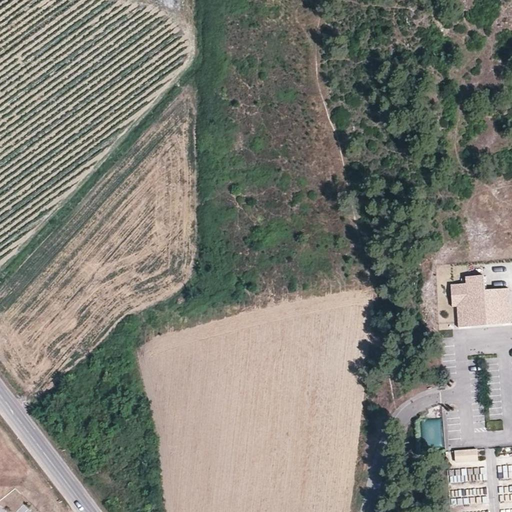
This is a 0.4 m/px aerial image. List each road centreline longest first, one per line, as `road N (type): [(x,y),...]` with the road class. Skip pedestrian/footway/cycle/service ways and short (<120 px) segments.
road 1 (tertiary): [(88,511),(0,395)]
road 2 (residential): [(440,396),(394,426),(371,511)]
